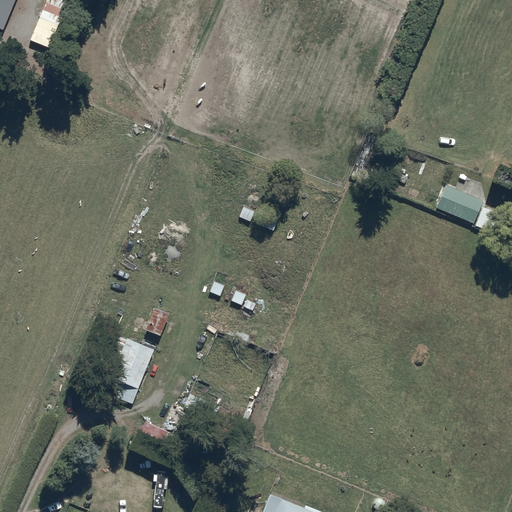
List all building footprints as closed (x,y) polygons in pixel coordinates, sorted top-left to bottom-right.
[(17,0),(0,0),(0,32),(3,34),(17,0)] [(482,200),(444,185),(435,208),(473,223),(482,200)] [(169,310),(153,304),(144,326),(160,332),(169,310)] [(126,335),(111,372),(105,391),(132,401),(153,346),(126,335)] [(189,441),(145,419),(141,427),(150,432),(147,439),(172,451),(171,454),(180,458),(189,441)] [(269,490),(259,511),(328,511),(304,502),(303,504),(269,490)]
